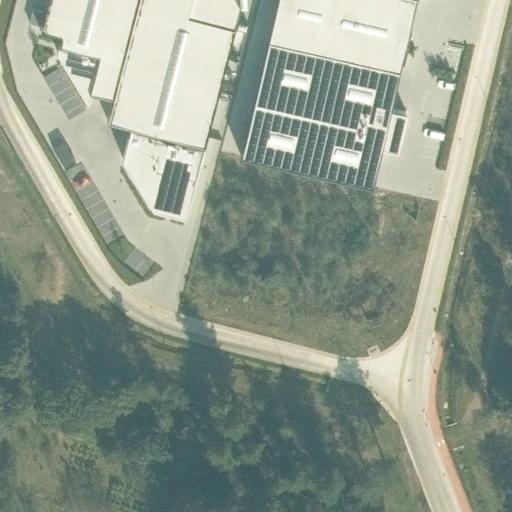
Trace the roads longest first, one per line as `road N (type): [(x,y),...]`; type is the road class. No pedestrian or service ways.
road 1 (unclassified): [(0,102),(107,283),(138,313),(411,377)]
road 2 (unclassified): [(411,377),(495,0)]
road 3 (track): [(511,250),(475,411),(459,437),(423,451)]
road 4 (unclassified): [(411,377),(415,427),(446,511)]
